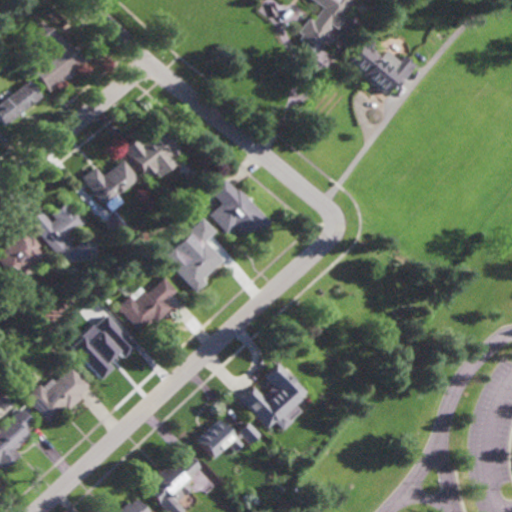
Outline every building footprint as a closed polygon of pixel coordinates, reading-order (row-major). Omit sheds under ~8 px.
[(347,0),(347,1),(346,2),(349,4),(348,4),(342,13),(340,12),(344,15),(342,17),(343,17),(342,17),(334,29),(333,28),(331,30),(328,27),(312,49),(311,51),(296,39),(299,35),(296,32),(307,18),(310,21),(320,8),(309,0),(347,0)] [(66,79),(65,77),(47,91),(43,87),(42,88),(26,67),(27,66),(23,61),(40,47),(29,34),(41,24),(83,62),(73,70),(74,72),(66,79)] [(376,56),(381,51),(394,62),(399,56),(411,66),(393,88),(388,84),(380,94),(358,75),(359,75),(344,62),(364,38),(371,44),(367,48),(376,56)] [(38,97),(20,112),(22,114),(18,117),(16,115),(2,126),(0,123),(0,93),(7,88),(11,92),(25,81),(38,97)] [(178,152),(167,161),(163,156),(163,157),(162,160),(156,166),(152,165),(151,166),(155,170),(144,179),(139,172),(140,172),(129,158),(128,159),(123,153),(136,142),(140,147),(161,130),(178,152)] [(135,180),(116,196),(118,199),(107,209),(101,202),(100,204),(79,179),(92,168),(100,177),(119,161),(135,180)] [(231,188),(234,185),(267,220),(245,240),(230,224),(223,231),(205,212),(219,199),(207,187),(219,176),(231,188)] [(69,208),(70,207),(82,221),(59,239),(65,247),(55,256),(25,218),(38,208),(48,221),(53,217),(50,213),(64,201),(69,208)] [(114,239),(101,222),(112,213),(125,230),(114,239)] [(219,258),(198,277),(202,281),(192,290),(168,265),(169,263),(160,254),(171,243),(180,253),(193,241),(182,229),(198,214),(211,229),(201,238),(219,258)] [(27,237),(30,234),(36,243),(33,245),(43,258),(32,266),(36,271),(27,278),(26,278),(6,294),(0,286),(0,271),(3,269),(0,265),(0,246),(6,242),(4,239),(7,236),(7,235),(18,226),(27,237)] [(162,298),(169,306),(154,320),(150,316),(135,329),(113,306),(136,285),(142,292),(160,275),(173,289),(162,298)] [(118,355),(116,353),(103,365),(107,369),(96,379),(74,356),(113,320),(133,341),(118,355)] [(283,371),(284,369),(291,377),(290,378),(301,390),(289,402),(296,409),(287,418),(288,419),(278,428),(270,419),(262,426),(235,398),(249,385),(259,395),(270,384),(260,374),(274,361),(283,371)] [(86,383),(76,393),(78,395),(63,410),(61,407),(45,422),(22,396),(27,392),(24,389),(31,383),(33,386),(36,383),(39,386),(48,377),(51,380),(68,364),(86,383)] [(12,448),(17,454),(1,469),(0,467),(0,425),(19,408),(31,421),(21,429),(26,435),(12,448)] [(230,435),(234,432),(232,430),(243,420),(255,433),(244,443),(237,435),(233,438),(237,443),(230,450),(223,443),(210,456),(193,437),(214,418),(230,435)] [(196,466),(181,480),(187,486),(185,488),(186,490),(181,495),(180,493),(172,501),(180,509),(178,511),(164,511),(158,505),(156,507),(153,503),(154,501),(144,490),(150,484),(146,481),(168,461),(171,464),(183,452),(196,466)] [(146,511),(112,511),(124,501),(127,503),(132,498),(146,511)]
